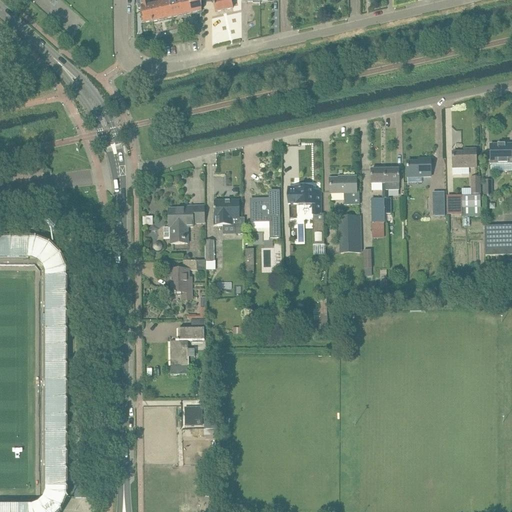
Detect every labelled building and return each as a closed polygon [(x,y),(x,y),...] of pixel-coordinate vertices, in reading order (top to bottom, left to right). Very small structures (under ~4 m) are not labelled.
[(138,9),(141,9),(143,16),(142,16),(144,23),(152,22),(149,7),(150,6),(148,0),(137,0),(136,0),(138,9)] [(153,0),(155,5),(150,6),(149,7),(152,22),(162,20),(158,0),(153,0)] [(162,0),(158,0),(162,20),(172,18),(169,2),(163,4),(162,0)] [(174,0),(174,1),(169,2),(172,18),(182,15),(178,0),(174,0)] [(178,0),(182,15),(192,13),(188,0),(178,0)] [(188,0),(192,13),(201,11),(201,0),(188,0)] [(212,0),(213,1),(215,12),(233,8),(230,0),(212,0)] [(81,26),(86,20),(61,1),(52,13),(72,28),(77,22),(81,26)] [(511,144),(490,145),(490,164),(511,163),(511,144)] [(452,153),(452,163),(453,169),(476,168),(476,150),(468,150),(468,153),(452,153)] [(407,162),(407,172),(407,177),(431,177),(430,159),(423,159),(423,162),(407,162)] [(385,170),(371,170),(371,180),(371,184),(383,184),(383,191),(383,198),(385,198),(386,214),(391,214),(390,199),(388,199),(387,191),(399,191),(399,184),(399,180),(399,170),(385,170)] [(330,179),(330,189),(330,195),(344,195),(344,206),(359,206),(359,192),(356,192),(356,177),(343,177),(343,179),(330,179)] [(480,194),(480,177),(471,177),(471,194),(480,194)] [(324,214),(321,214),(320,192),(313,192),(313,188),(301,188),(301,187),(299,187),(299,189),(296,189),(296,188),(293,188),(293,189),(288,189),(288,204),(312,204),(313,220),(312,220),(313,245),(314,245),(324,245),(323,215),(324,215),(324,214)] [(269,199),(250,200),(251,208),(251,210),(251,216),(251,223),(270,223),(270,228),(269,228),(269,238),(280,238),(279,227),(279,208),(279,202),(279,192),(269,192),(269,199)] [(462,209),(480,208),(480,196),(461,196),(462,209)] [(371,223),(383,223),(383,199),(370,199),(370,223),(371,223)] [(214,202),(214,226),(236,226),(236,234),(244,234),(244,235),(245,235),(244,218),(239,218),(239,202),(214,202)] [(444,205),(432,205),(432,217),(444,217),(444,205)] [(169,228),(164,228),(164,238),(171,238),(171,244),(181,244),(188,244),(187,227),(193,227),(193,224),(204,223),(204,217),(204,208),(204,207),(192,207),(192,208),(192,209),(168,210),(169,228)] [(360,254),(359,214),(334,214),(335,255),(360,254)] [(154,225),(154,216),(144,216),(144,225),(154,225)] [(485,256),(511,255),(511,226),(484,227),(485,256)] [(0,511),(61,511),(63,511),(67,499),(67,268),(60,256),(50,246),(38,241),(0,240),(0,511)] [(214,261),(214,241),(206,241),(206,261),(214,261)] [(314,245),(314,256),(326,256),(326,245),(324,245),(314,245)] [(192,276),(188,276),(188,271),(205,271),(205,261),(183,261),(183,262),(184,262),(184,271),(169,271),(170,294),(175,294),(175,295),(176,295),(176,294),(182,294),(182,300),(193,300),(192,276)] [(319,306),(314,307),(314,327),(315,333),(328,332),(326,300),(324,300),(319,301),(319,306)] [(206,319),(206,307),(201,307),(201,316),(196,316),(196,320),(206,319)] [(176,342),(170,342),(171,367),(171,376),(188,376),(188,367),(188,341),(204,341),(204,329),(189,330),(179,330),(179,341),(176,341),(176,342)] [(217,435),(217,415),(205,416),(205,407),(184,407),(184,426),(206,425),(206,435),(217,435)]
